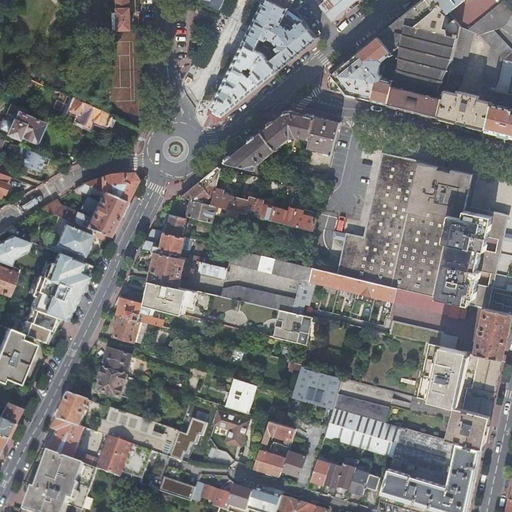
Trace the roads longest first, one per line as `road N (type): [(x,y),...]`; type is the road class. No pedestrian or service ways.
road 1 (tertiary): [(164,171),(0,497)]
road 2 (residential): [(511,150),(280,92)]
road 3 (residential): [(0,222),(68,180),(151,157)]
road 4 (secondary): [(394,0),(280,92)]
road 5 (residential): [(172,103),(200,83),(243,0)]
